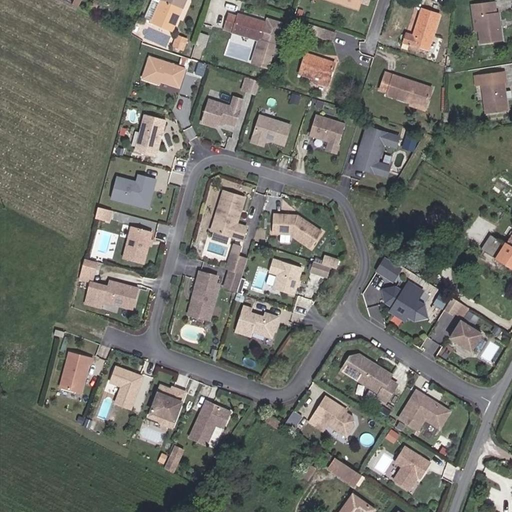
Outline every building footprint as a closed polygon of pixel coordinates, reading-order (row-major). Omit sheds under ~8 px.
[(189,0),(157,0),(153,11),(181,22),(189,0)] [(496,1),(469,4),(473,32),(477,32),(479,44),(504,42),(498,12),(496,1)] [(232,18),(270,31),(276,13),(247,3),(246,7),(237,3),(232,18)] [(401,44),(408,45),(407,50),(419,54),(420,50),(429,52),(441,14),(421,8),(412,34),(405,32),(401,44)] [(219,24),(209,22),(207,31),(216,34),(219,24)] [(308,22),(306,32),(335,41),(338,31),(308,22)] [(196,41),(199,32),(190,28),(186,37),(196,41)] [(310,63),(339,73),(344,55),(316,45),(310,63)] [(196,60),(160,48),(153,70),(171,76),(172,73),(181,76),(182,73),(189,69),(193,70),(196,60)] [(182,73),(181,76),(190,79),(193,70),(189,69),(182,73)] [(436,101),(442,86),(396,69),(390,84),(397,87),(396,90),(421,99),(422,97),(436,101)] [(266,86),(270,74),(260,70),(256,83),(266,86)] [(497,113),(511,110),(511,71),(485,75),(487,85),(493,84),(497,113)] [(308,96),(310,89),(302,86),(300,93),(308,96)] [(251,102),(254,92),(245,89),(242,99),(251,102)] [(242,99),(219,92),(212,115),(227,120),(228,117),(229,113),(236,115),(245,118),(251,102),(242,99)] [(333,102),(335,95),(328,93),(327,96),(326,100),(333,102)] [(420,102),(434,106),(436,101),(422,97),(421,99),(420,102)] [(155,106),(149,134),(170,138),(177,111),(155,106)] [(301,118),(270,108),(261,135),(274,139),(276,132),(294,138),(301,118)] [(345,124),(315,115),(308,138),(327,143),(325,152),(336,155),(345,124)] [(400,137),(366,126),(352,168),(387,178),(391,166),(378,162),(383,146),(396,150),(400,137)] [(424,142),(427,134),(418,131),(415,139),(424,142)] [(126,169),(120,191),(137,196),(137,192),(149,195),(156,191),(160,179),(163,180),(165,172),(148,168),(146,175),(126,169)] [(149,195),(137,192),(137,196),(158,201),(163,180),(160,179),(156,191),(149,195)] [(254,190),(233,184),(221,223),(252,233),(256,219),(244,216),(245,212),(247,213),(254,190)] [(107,202),(105,209),(117,212),(119,205),(107,202)] [(308,209),(284,207),(282,226),(302,228),(322,241),(333,226),(308,209)] [(141,219),(132,251),(152,257),(157,238),(159,233),(161,225),(141,219)] [(488,234),(481,250),(492,254),(499,239),(488,234)] [(247,257),(249,250),(241,248),(239,254),(247,257)] [(257,253),(249,250),(247,257),(239,254),(236,262),(239,263),(252,268),(257,253)] [(349,255),(335,250),(333,258),(338,260),(340,261),(347,263),(349,255)] [(90,264),(102,268),(105,255),(93,252),(90,264)] [(395,252),(387,265),(396,270),(404,258),(395,252)] [(288,269),(283,283),(303,290),(312,263),(283,254),(279,267),(288,269)] [(326,256),(323,265),(335,269),(338,260),(333,258),(326,256)] [(404,258),(396,270),(400,273),(408,260),(404,258)] [(252,268),(239,263),(233,280),(247,284),(249,277),(251,271),(252,268)] [(102,268),(90,264),(88,272),(100,275),(102,268)] [(226,270),(209,265),(202,291),(203,292),(199,308),(218,313),(228,278),(224,277),(226,270)] [(141,303),(147,282),(117,274),(116,280),(100,276),(96,290),(112,295),(141,303)] [(412,286),(405,281),(393,284),(396,296),(403,301),(402,303),(415,312),(417,310),(424,314),(436,312),(434,299),(426,295),(432,285),(418,277),(412,286)] [(110,301),(112,295),(96,290),(94,297),(110,301)] [(473,313),(480,303),(466,295),(460,305),(473,313)] [(261,303),(252,300),(244,325),(260,331),(262,326),(263,324),(266,325),(267,327),(275,330),(283,326),(288,311),(274,307),(272,311),(260,307),(261,303)] [(415,312),(402,303),(400,306),(414,315),(415,312)] [(492,328),(471,315),(460,332),(481,345),(492,328)] [(507,329),(511,323),(506,320),(502,326),(507,329)] [(100,351),(78,345),(67,381),(87,387),(95,359),(98,360),(100,351)] [(397,375),(401,369),(387,360),(386,361),(381,359),(382,357),(369,348),(360,351),(351,364),(388,388),(385,393),(394,398),(405,380),(397,375)] [(144,368),(124,360),(118,376),(129,380),(123,397),(139,403),(148,377),(144,368)] [(176,383),(169,380),(157,410),(167,413),(173,411),(182,415),(193,386),(189,385),(188,387),(180,384),(179,385),(177,384),(176,383)] [(442,395),(426,385),(408,412),(427,424),(434,413),(449,422),(459,406),(447,398),(444,399),(441,397),(442,395)] [(352,402),(335,391),(319,416),(333,425),(337,418),(357,430),(364,419),(362,411),(350,404),(352,402)] [(240,406),(215,395),(198,432),(215,440),(225,418),(233,422),(240,406)] [(173,411),(167,413),(168,417),(180,421),(182,415),(173,411)] [(100,418),(93,415),(90,424),(97,426),(100,418)] [(439,457),(414,441),(404,456),(411,461),(403,474),(418,484),(424,475),(424,472),(425,470),(427,471),(429,472),(439,457)] [(179,471),(190,448),(181,444),(171,466),(179,471)] [(169,449),(167,455),(172,458),(175,452),(169,449)] [(365,469),(346,455),(338,466),(358,480),(365,469)] [(371,511),(379,511),(383,506),(362,491),(347,511),(371,511)]
